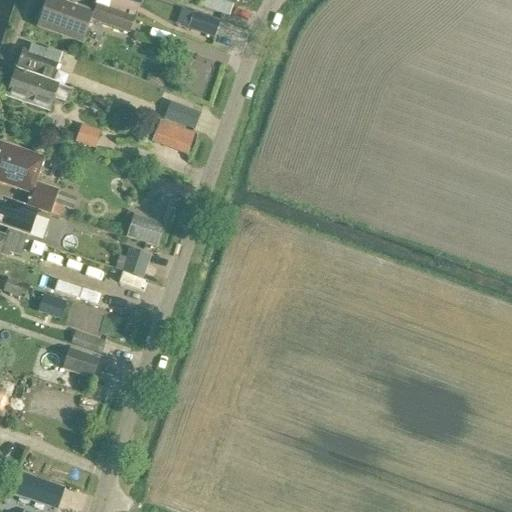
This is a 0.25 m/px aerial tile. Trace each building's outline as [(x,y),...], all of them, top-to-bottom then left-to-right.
[(128,35),(133,20),(95,7),(92,15),(47,0),(36,30),(81,46),(90,22),(128,35)] [(234,0),(199,0),(196,10),(228,20),(234,0)] [(213,41),(219,24),(192,15),(187,32),(213,41)] [(52,82),(61,58),(48,53),(38,52),(30,49),(28,55),(22,53),(16,70),(52,82)] [(103,99),(110,84),(82,71),(75,86),(103,99)] [(68,107),(72,93),(15,73),(6,100),(48,114),(53,102),(68,107)] [(164,84),(144,76),(141,83),(161,91),(164,84)] [(121,81),(117,91),(132,97),(136,88),(121,81)] [(164,149),(171,131),(160,126),(153,145),(164,149)] [(100,136),(80,129),(75,147),(94,153),(100,136)] [(50,218),(56,195),(33,186),(43,163),(0,147),(0,187),(30,198),(26,209),(50,218)] [(37,215),(31,213),(20,209),(20,208),(0,201),(0,228),(29,239),(37,215)] [(163,227),(132,218),(125,240),(156,250),(163,227)] [(19,260),(25,242),(5,235),(3,240),(0,238),(0,258),(6,260),(8,256),(19,260)] [(142,282),(150,260),(128,252),(120,275),(142,282)] [(28,290),(6,283),(2,294),(24,301),(28,290)] [(66,309),(42,300),(36,318),(60,326),(66,309)] [(100,358),(104,345),(74,334),(69,347),(100,358)] [(99,362),(68,352),(61,372),(91,383),(99,362)] [(56,511),(64,491),(32,480),(24,501),(54,511),(56,511)]
